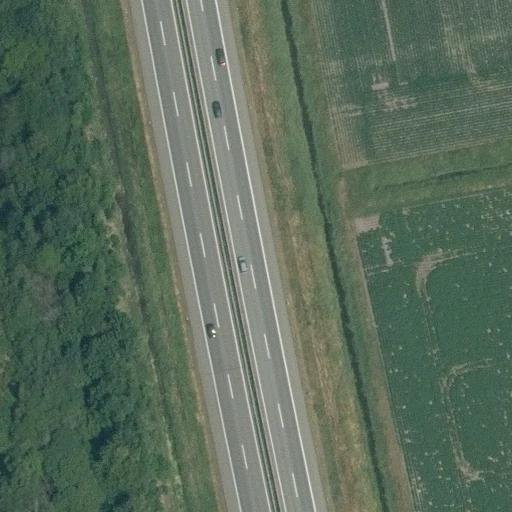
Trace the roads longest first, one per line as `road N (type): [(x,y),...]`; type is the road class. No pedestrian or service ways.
road 1 (motorway): [(141,0),(242,511)]
road 2 (motorway): [(300,511),(201,0)]
